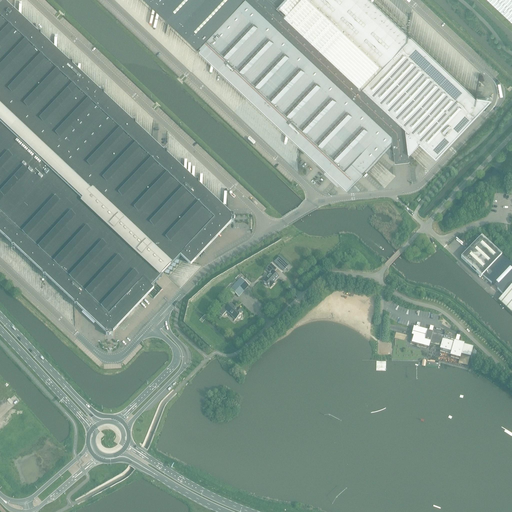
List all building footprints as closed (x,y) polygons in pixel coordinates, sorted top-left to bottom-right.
[(0,0),(0,124),(80,200),(161,277),(171,267),(87,188),(0,106),(0,0),(146,0),(197,47),(199,45),(241,0),(248,0),(285,34),(391,134),(392,144),(395,162),(394,162),(394,163),(399,162),(405,161),(409,161),(408,153),(405,127),(362,86),(276,6),(270,0),(0,0)] [(200,47),(199,49),(219,68),(218,70),(219,70),(220,71),(222,72),(223,71),(326,169),(324,171),(337,184),(339,182),(346,188),(362,171),(363,169),(366,172),(392,144),(391,134),(285,34),(248,0),(241,0),(199,45),(200,47)] [(281,0),(277,5),(276,6),(362,86),(363,85),(407,39),(408,33),(372,0),(281,0)] [(511,0),(486,0),(497,11),(511,24),(511,0)] [(0,106),(87,188),(171,267),(180,257),(191,266),(197,259),(231,222),(234,222),(234,220),(235,219),(234,218),(233,215),(231,215),(229,214),(198,184),(198,182),(196,182),(167,154),(167,152),(164,152),(135,125),(135,123),(133,123),(104,95),(104,93),(101,93),(72,66),(72,63),(70,63),(41,36),(41,34),(39,34),(4,1),(1,5),(0,5),(0,106)] [(363,85),(362,86),(405,127),(408,153),(419,141),(435,156),(467,122),(479,109),(487,101),(486,97),(476,96),(477,94),(476,94),(476,96),(467,88),(410,35),(408,35),(408,33),(407,39),(363,85)] [(0,227),(10,237),(11,243),(11,244),(11,246),(14,247),(14,240),(42,267),(42,273),(43,273),(43,274),(43,276),(45,276),(45,269),(74,296),(74,303),(74,306),(78,306),(78,303),(79,301),(81,303),(106,327),(105,328),(106,335),(113,335),(113,328),(152,287),(161,277),(80,200),(0,124),(0,227)] [(389,148),(385,152),(390,157),(393,154),(391,152),(393,151),(389,148)] [(383,165),(386,161),(381,156),(378,160),(383,165)] [(471,247),(461,258),(481,277),(482,276),(503,295),(498,301),(500,302),(511,313),(511,265),(501,255),(497,251),(482,237),(481,236),(476,242),(471,247)] [(279,256),(274,262),(276,264),(278,266),(283,271),(289,265),(279,256)] [(270,263),(266,268),(268,269),(266,270),(270,274),(263,281),(265,283),(264,284),(264,285),(265,286),(266,286),(267,285),(269,287),(270,286),(271,287),(274,283),(273,282),(278,277),(273,272),(276,269),(270,263)] [(230,290),(238,297),(248,286),(241,278),(230,290)] [(226,309),(223,306),(217,312),(222,316),(226,312),(235,320),(237,318),(238,319),(239,319),(240,317),(240,316),(239,315),(241,314),(240,313),(241,312),(237,308),(236,309),(231,304),(226,309)] [(414,328),(412,335),(414,336),(413,341),(429,346),(429,344),(441,347),(440,349),(443,349),(442,351),(451,354),(451,356),(460,359),(458,363),(458,364),(467,366),(468,365),(468,364),(469,362),(472,347),(473,347),(468,345),(467,345),(463,344),(464,343),(458,342),(458,343),(454,342),(455,342),(456,338),(455,338),(450,337),(451,334),(445,333),(444,335),(443,337),(437,335),(438,334),(427,332),(414,328)]
